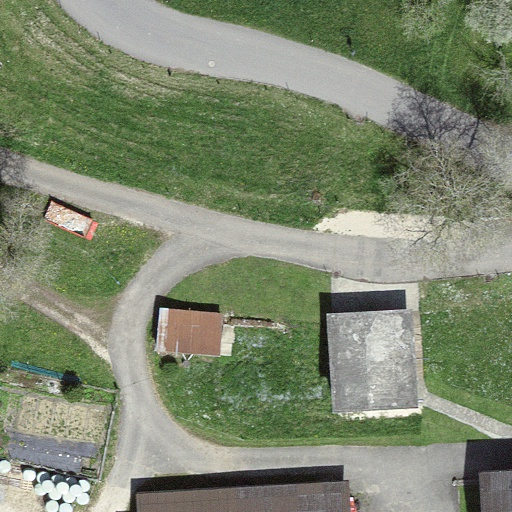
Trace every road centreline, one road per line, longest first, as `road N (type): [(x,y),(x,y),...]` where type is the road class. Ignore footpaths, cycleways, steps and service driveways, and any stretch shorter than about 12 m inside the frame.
road 1 (unclassified): [(102,0),(181,42),(365,87),(511,156)]
road 2 (track): [(215,230),(0,163)]
road 3 (track): [(113,348),(0,278)]
